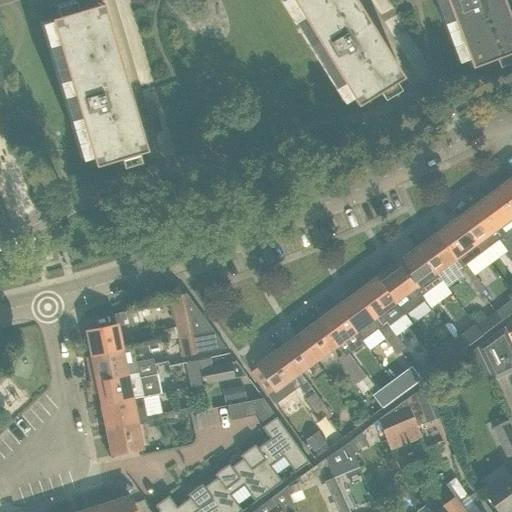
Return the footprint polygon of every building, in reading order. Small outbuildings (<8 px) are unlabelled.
[(137,152),(145,149),(101,2),(76,10),(73,0),(55,6),(57,15),(49,18),(50,20),(40,23),(81,158),(90,156),(93,165),(119,157),(121,167),(140,161),(137,152)] [(402,77),(375,33),(355,0),(278,0),(342,102),(351,97),(356,105),(378,91),(384,100),(400,90),(395,81),(402,77)] [(434,0),(444,24),(458,62),(467,59),(471,68),(496,58),(499,68),(511,62),(511,23),(503,0),(434,0)] [(511,178),(497,190),(511,210),(511,178)] [(511,210),(497,190),(478,204),(497,230),(495,231),(500,237),(504,234),(507,238),(511,234),(511,210)] [(495,231),(497,230),(478,204),(457,219),(481,252),(496,241),(496,240),(500,237),(495,231)] [(464,264),(481,252),(457,219),(437,234),(456,259),(455,260),(458,265),(460,264),(462,267),(465,265),(464,264)] [(455,260),(456,259),(437,234),(417,249),(441,282),(435,274),(455,260)] [(511,250),(511,249),(511,248),(511,245),(507,238),(504,234),(500,237),(496,240),(496,241),(507,256),(511,251),(511,250)] [(421,296),(441,282),(417,249),(397,263),(421,296)] [(397,263),(377,278),(396,304),(404,316),(425,301),(421,296),(397,263)] [(465,265),(462,267),(460,264),(458,265),(454,268),(465,283),(470,279),(472,281),(475,278),(465,265)] [(404,316),(396,304),(377,278),(357,293),(382,325),(386,322),(389,327),(404,316)] [(475,297),(484,290),(475,278),(472,281),(470,279),(465,283),(475,297)] [(382,325),(357,293),(337,308),(354,331),(356,333),(361,340),(376,329),(382,325)] [(501,321),(511,313),(511,298),(494,312),(501,321)] [(127,311),(120,312),(123,324),(142,321),(139,308),(127,311)] [(356,333),(354,331),(337,308),(317,322),(336,348),(356,333)] [(179,339),(213,332),(197,310),(174,314),(179,339)] [(511,344),(511,320),(503,327),(511,345),(511,344)] [(316,363),(336,348),(317,322),(297,337),(316,363)] [(396,336),(389,327),(386,322),(382,325),(376,329),(385,341),(391,337),(392,339),(396,336)] [(481,336),(475,328),(473,325),(452,340),(456,344),(461,351),(481,336)] [(86,358),(120,351),(115,326),(87,331),(92,356),(85,357),(86,358)] [(511,371),(511,346),(511,345),(503,327),(475,348),(492,381),(511,371)] [(182,356),(225,347),(213,332),(179,339),(182,356)] [(394,355),(404,348),(396,336),(392,339),(391,337),(385,341),(394,355)] [(297,337),(277,352),(296,378),(316,363),(297,337)] [(460,351),(461,351),(456,344),(435,359),(443,370),(463,356),(460,351)] [(120,351),(86,358),(90,382),(137,373),(135,362),(132,349),(120,351)] [(257,367),(250,372),(262,388),(266,394),(274,405),(290,393),(296,388),(301,385),(301,384),(296,378),(277,352),(257,367)] [(341,355),(336,359),(345,371),(354,365),(346,355),(345,352),(341,355)] [(424,385),(443,370),(435,359),(416,374),(424,385)] [(201,385),(246,376),(235,360),(234,361),(234,362),(198,369),(201,385)] [(157,374),(155,374),(153,365),(150,365),(151,371),(154,370),(155,375),(139,379),(137,373),(90,382),(92,394),(100,393),(102,405),(142,397),(161,393),(157,374)] [(354,365),(345,371),(354,384),(359,380),(363,377),(354,365)] [(363,377),(359,380),(367,390),(373,386),(365,376),(363,377)] [(402,377),(394,383),(401,392),(409,386),(402,377)] [(354,384),(353,385),(361,395),(367,390),(359,380),(354,384)] [(417,428),(440,418),(428,387),(407,398),(417,428)] [(315,414),(324,407),(316,395),(311,398),(310,396),(305,400),(315,414)] [(147,422),(146,417),(142,397),(102,405),(107,430),(138,424),(138,423),(147,422)] [(254,445),(240,455),(267,492),(281,482),(269,465),(282,456),(294,473),(307,463),(276,416),(263,398),(253,400),(256,415),(263,425),(260,428),(261,429),(261,428),(269,439),(257,448),(254,445)] [(386,441),(417,428),(407,398),(404,400),(377,420),(386,441)] [(253,400),(240,403),(242,418),(256,415),(253,400)] [(240,403),(226,405),(229,420),(242,418),(240,403)] [(507,461),(511,458),(511,423),(504,406),(485,415),(507,461)] [(179,421),(178,415),(177,410),(163,413),(164,418),(161,419),(162,424),(179,421)] [(161,419),(164,418),(163,413),(146,417),(147,422),(148,427),(162,424),(161,419)] [(112,454),(143,448),(138,424),(107,430),(112,454)] [(316,457),(328,447),(316,431),(304,440),(316,457)] [(361,432),(348,441),(352,452),(367,445),(361,432)] [(429,465),(442,461),(436,443),(424,447),(429,465)] [(201,484),(200,484),(220,511),(240,511),(242,511),(229,495),(242,485),(254,502),(267,492),(240,455),(239,456),(242,459),(231,467),(228,464),(213,475),(216,478),(203,487),(201,484)] [(511,511),(511,473),(485,493),(497,511),(511,511)] [(299,483),(288,488),(293,501),(304,497),(299,483)] [(168,495),(154,506),(158,511),(220,511),(200,484),(186,495),(189,498),(176,507),(168,497),(169,496),(168,495)] [(270,499),(252,511),(294,511),(292,503),(287,487),(286,487),(285,486),(270,499)] [(134,511),(130,497),(105,505),(107,511),(134,511)] [(478,511),(477,510),(474,511),(465,511),(454,497),(443,505),(445,510),(446,511),(478,511)]
